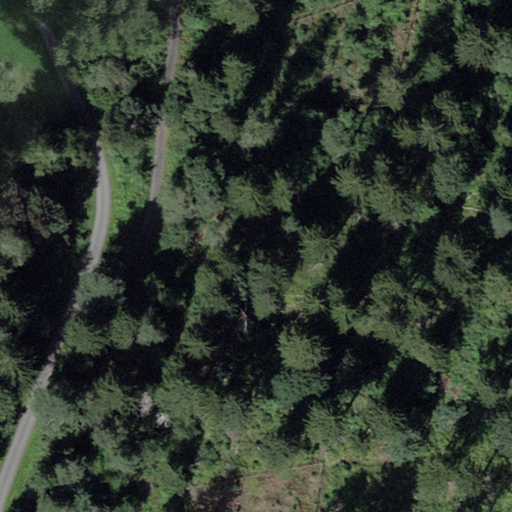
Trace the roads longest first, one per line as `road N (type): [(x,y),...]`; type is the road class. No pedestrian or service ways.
road 1 (unclassified): [(41,0),(110,183),(50,511)]
road 2 (track): [(96,273),(125,260),(153,209),(174,0)]
